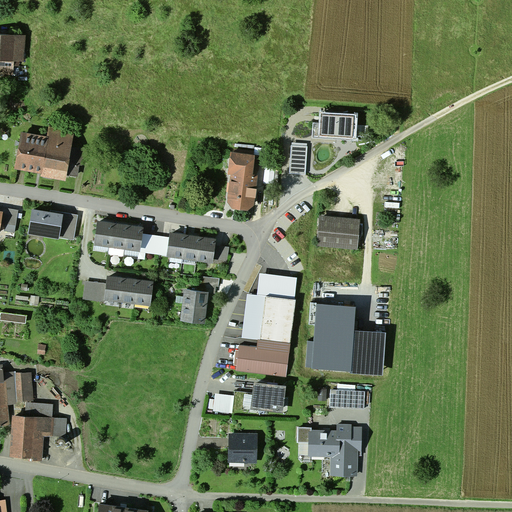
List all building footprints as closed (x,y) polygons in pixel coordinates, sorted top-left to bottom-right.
[(0,74),(13,75),(14,67),(20,67),(20,61),(24,61),(27,35),(0,33),(0,74)] [(358,115),(320,112),(320,123),(313,123),(312,138),(356,140),(358,115)] [(21,131),(15,169),(41,173),(40,176),(66,181),(67,175),(72,146),(74,133),(48,128),(47,136),(21,131)] [(305,175),(307,146),(306,146),(292,145),(291,145),(289,174),(305,175)] [(85,149),(72,146),(67,175),(78,177),(80,165),(82,166),(85,149)] [(255,154),(231,151),(228,174),(230,175),(230,180),(229,180),(227,202),(232,209),(248,211),(254,206),(255,198),(256,198),(257,189),(257,188),(258,175),(253,174),(255,154)] [(3,207),(2,211),(3,212),(1,223),(5,224),(16,225),(18,210),(3,207)] [(50,212),(32,209),(28,234),(59,239),(60,238),(64,214),(50,212)] [(51,210),(50,212),(64,214),(60,238),(74,240),(78,215),(51,210)] [(317,246),(357,250),(360,219),(319,215),(317,246)] [(94,245),(109,247),(112,222),(98,220),(94,245)] [(128,224),(112,222),(109,247),(124,249),(128,224)] [(15,232),(16,225),(5,224),(4,231),(15,232)] [(144,227),(128,224),(124,249),(141,252),(143,234),(144,227)] [(169,237),(167,256),(167,257),(213,263),(213,262),(216,245),(217,238),(170,232),(169,237)] [(169,237),(143,234),(141,252),(167,256),(169,237)] [(230,247),(216,245),(213,262),(227,264),(230,247)] [(260,273),(257,295),(295,299),(297,278),(260,273)] [(104,301),(120,302),(123,277),(107,276),(106,283),(104,301)] [(219,278),(200,276),(199,291),(209,292),(218,293),(219,278)] [(137,279),(123,277),(120,302),(135,304),(137,279)] [(154,281),(137,279),(135,304),(151,306),(154,281)] [(104,301),(106,283),(85,281),(83,299),(104,302),(104,301)] [(184,289),(182,305),(207,308),(209,292),(199,291),(184,289)] [(242,337),(258,339),(290,343),(296,300),(295,299),(257,295),(247,294),(242,337)] [(354,330),(355,307),(316,304),(316,303),(310,302),(309,325),(314,325),(313,341),(307,341),(306,367),(312,368),(312,369),(351,371),(354,330)] [(205,324),(207,308),(182,305),(180,321),(205,324)] [(0,312),(0,315),(0,320),(26,324),(27,315),(0,312)] [(386,332),(354,330),(351,371),(351,373),(384,376),(386,332)] [(237,366),(236,371),(286,377),(290,343),(258,339),(257,347),(239,345),(238,350),(235,349),(234,365),(237,366)] [(39,344),(37,354),(45,355),(46,345),(39,344)] [(3,364),(0,364),(0,426),(10,426),(8,405),(25,404),(25,402),(33,402),(33,401),(31,372),(15,373),(15,371),(3,372),(3,364)] [(286,386),(254,382),(252,395),(251,406),(251,409),(283,413),(286,386)] [(327,389),(319,389),(318,401),(326,402),(327,389)] [(330,389),(329,407),(364,409),(365,391),(330,389)] [(215,393),(213,411),(232,413),(234,396),(215,393)] [(251,406),(252,395),(244,394),(243,405),(251,406)] [(25,416),(52,417),(53,404),(33,402),(25,402),(25,404),(25,416)] [(12,415),(10,457),(29,458),(29,461),(43,461),(44,435),(66,437),(67,418),(52,417),(25,416),(12,415)] [(352,424),(337,424),(337,430),(312,429),(312,431),(309,431),(308,443),(308,457),(331,457),(330,476),(357,476),(358,456),(362,456),(362,427),(352,426),(352,424)] [(312,431),(312,429),(312,427),(297,427),(297,443),(308,443),(309,431),(312,431)] [(229,433),(228,463),(257,463),(258,434),(229,433)] [(99,503),(97,511),(148,511),(148,510),(99,503)]
